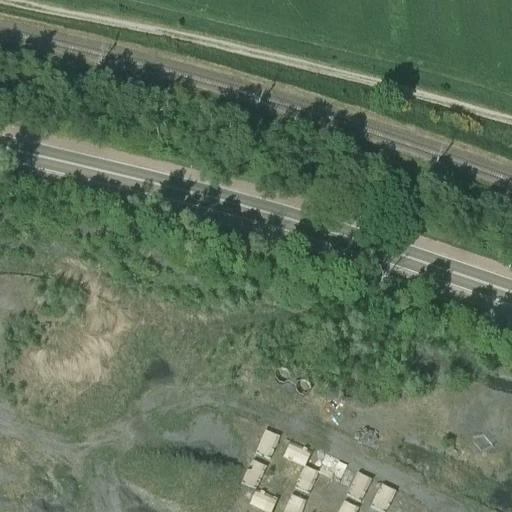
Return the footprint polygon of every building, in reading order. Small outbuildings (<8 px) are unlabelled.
[(279,439),(263,433),(255,455),(271,461),(279,439)] [(310,454),(289,445),(283,459),(303,468),(310,454)] [(346,469),(325,460),(318,474),(339,484),(346,469)] [(266,470),(250,462),(241,484),(256,491),(266,470)] [(318,474),(303,468),(295,490),(309,495),(318,474)] [(371,481),(356,475),(346,497),(361,504),(371,481)] [(386,511),(396,494),(382,487),(370,510),(373,511),(386,511)] [(256,491),(250,505),(266,511),(271,511),(276,500),(256,491)] [(301,511),(305,503),(290,497),(284,511),(301,511)]
